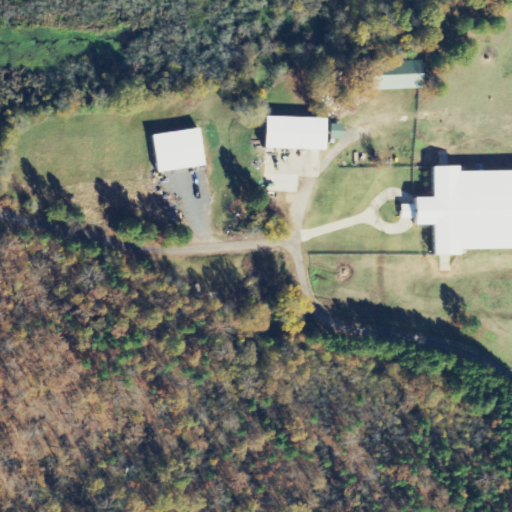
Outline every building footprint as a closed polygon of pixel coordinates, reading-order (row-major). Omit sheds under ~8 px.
[(366,91),(417,89),(416,62),(365,65),(366,91)] [(320,151),(321,119),(259,117),(258,149),(320,151)] [(340,125),(327,125),(326,139),(339,140),(340,125)] [(152,173),(199,166),(194,129),(147,136),(152,173)] [(511,171),(453,173),(452,167),(426,168),(427,199),(408,199),(409,206),(398,206),(398,220),(408,220),(409,226),(427,226),(428,257),(454,256),(454,251),(511,249),(511,171)]
